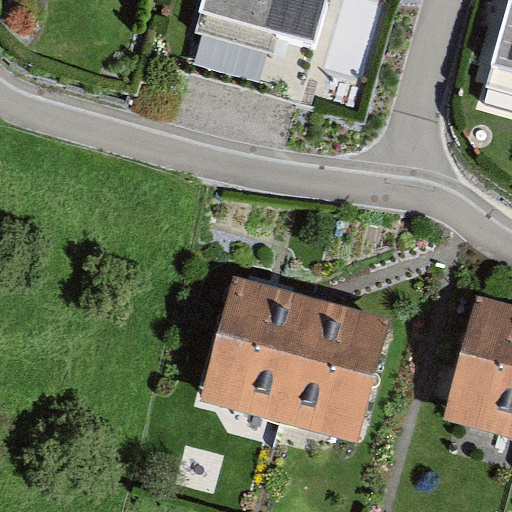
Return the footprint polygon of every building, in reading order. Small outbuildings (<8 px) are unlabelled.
[(207,0),(199,28),(317,62),(334,0),(207,0)] [(511,7),(492,80),(511,85),(511,7)] [(308,308),(231,287),(199,407),(276,428),(308,308)] [(511,316),(469,305),(435,425),(511,444),(511,316)] [(383,327),(308,308),(276,428),(350,448),(383,327)]
